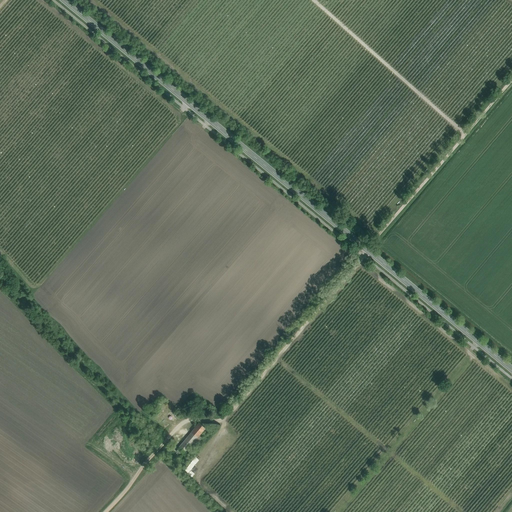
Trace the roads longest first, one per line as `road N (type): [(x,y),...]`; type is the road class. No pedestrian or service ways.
road 1 (secondary): [(511,369),(65,0)]
road 2 (track): [(105,511),(185,421),(231,412),(368,249)]
